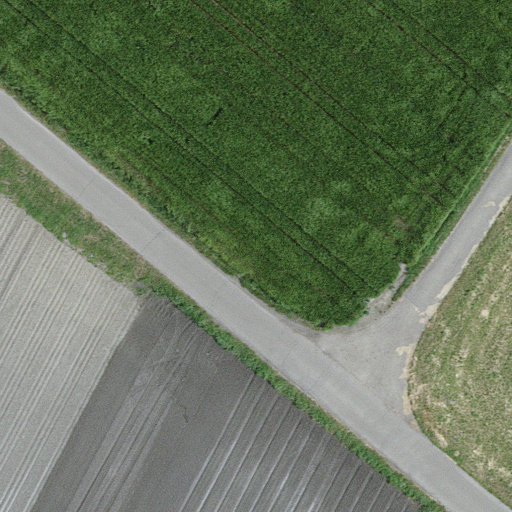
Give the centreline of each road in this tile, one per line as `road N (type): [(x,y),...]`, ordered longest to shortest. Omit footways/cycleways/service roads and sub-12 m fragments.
road 1 (unclassified): [(510,511),(0,89)]
road 2 (track): [(384,407),(511,206)]
